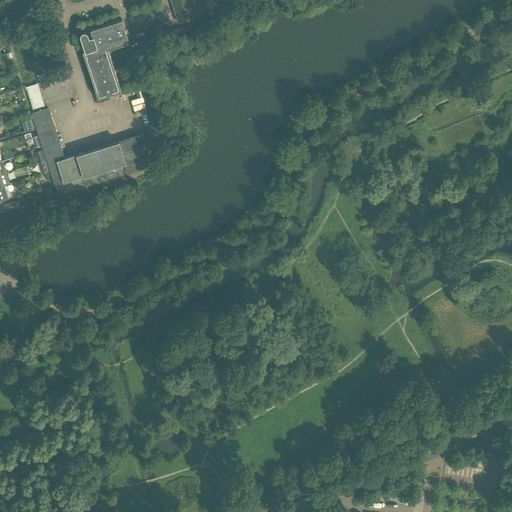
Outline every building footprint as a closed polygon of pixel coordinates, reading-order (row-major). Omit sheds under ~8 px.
[(171,0),(179,23),(196,17),(197,18),(202,16),(202,15),(220,9),(218,5),(222,4),(221,0),(171,0)] [(155,24),(166,21),(161,5),(144,11),(145,12),(130,17),(134,31),(155,24)] [(91,32),(87,33),(87,32),(85,32),(84,32),(83,32),(82,33),(81,34),(81,35),(81,36),(86,50),(82,51),(98,98),(121,90),(107,49),(129,42),(122,19),(91,29),(91,32)] [(168,25),(166,21),(155,24),(156,29),(168,25)] [(28,84),(32,107),(44,105),(40,82),(28,84)] [(136,89),(138,97),(144,95),(142,87),(136,89)] [(48,108),(33,112),(32,113),(55,184),(124,162),(128,172),(153,164),(143,133),(64,158),(48,108)] [(22,126),(24,131),(31,129),(34,126),(31,118),(24,120),(26,125),(22,126)] [(43,159),(40,149),(33,151),(37,161),(43,159)] [(48,170),(45,161),(37,164),(40,173),(48,170)] [(7,172),(0,173),(0,186),(4,185),(10,183),(7,172)] [(23,179),(14,182),(15,188),(25,185),(23,179)] [(44,186),(44,195),(51,196),(52,187),(44,186)] [(18,200),(8,203),(4,204),(5,211),(20,206),(18,200)]
